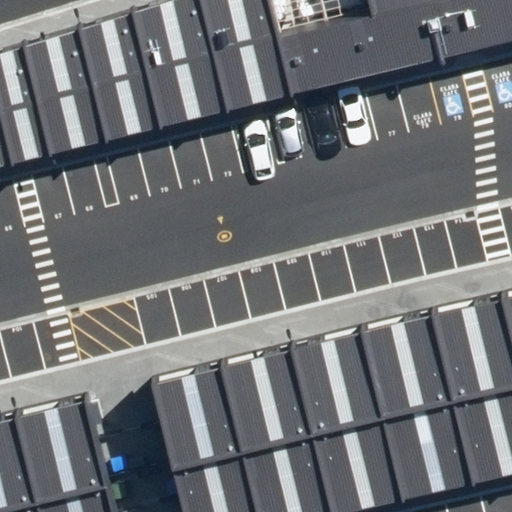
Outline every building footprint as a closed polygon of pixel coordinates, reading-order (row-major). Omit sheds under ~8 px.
[(152,0),(125,8),(153,128),(221,111),(194,0),(152,0)] [(194,0),(221,111),(289,95),(275,35),(266,0),(194,0)] [(275,35),(289,95),(511,40),(511,0),(372,0),(375,12),(275,35)] [(72,24),(100,141),(153,128),(125,8),(72,24)] [(19,41),(46,154),(100,141),(72,24),(19,41)] [(0,45),(0,86),(17,161),(46,154),(19,41),(0,45)] [(0,164),(17,161),(0,86),(0,164)] [(511,293),(440,311),(461,397),(511,384),(511,293)] [(440,311),(368,328),(389,414),(461,397),(440,311)] [(368,328),(296,345),(316,431),(389,414),(368,328)] [(296,345),(223,363),(244,449),(316,431),(296,345)] [(223,363),(151,380),(161,422),(172,466),(244,449),(223,363)] [(511,384),(461,397),(481,483),(511,475),(511,384)] [(15,414),(36,500),(107,483),(96,438),(86,397),(15,414)] [(461,397),(389,414),(409,500),(481,483),(461,397)] [(0,417),(0,508),(36,500),(15,414),(0,417)] [(389,414),(316,431),(335,511),(359,511),(409,500),(389,414)] [(335,511),(316,431),(244,449),(259,511),(335,511)] [(259,511),(244,449),(172,466),(179,495),(182,511),(259,511)] [(36,500),(38,511),(113,511),(107,483),(36,500)] [(0,508),(0,511),(38,511),(36,500),(0,508)]
